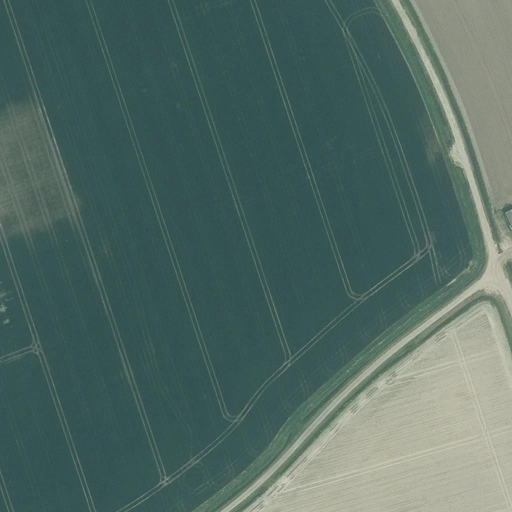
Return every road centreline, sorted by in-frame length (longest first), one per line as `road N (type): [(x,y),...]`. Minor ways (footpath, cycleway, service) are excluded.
road 1 (unclassified): [(224,511),(398,347),(495,272)]
road 2 (unclassified): [(495,272),(448,111),(393,0)]
